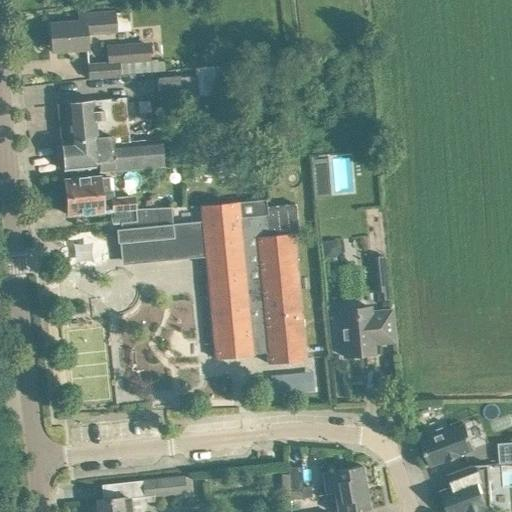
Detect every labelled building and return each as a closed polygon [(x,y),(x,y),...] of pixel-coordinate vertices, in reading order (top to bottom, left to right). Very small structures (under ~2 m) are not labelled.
[(78,22),(50,25),(52,51),(87,47),(85,33),(116,30),(114,11),(77,15),(78,22)] [(108,62),(87,64),(88,79),(119,76),(119,74),(157,71),(156,59),(148,60),(147,44),(107,47),(108,62)] [(179,78),(179,77),(158,79),(160,105),(181,103),(181,97),(197,95),(197,96),(198,96),(198,97),(216,95),(214,65),(194,67),(195,77),(179,78)] [(57,104),(61,142),(96,138),(128,134),(125,97),(93,100),(65,103),(65,104),(57,104)] [(96,138),(61,142),(63,170),(98,166),(98,172),(163,166),(161,139),(127,143),(126,135),(128,135),(128,134),(96,138)] [(315,198),(330,197),(326,155),(311,157),(315,198)] [(99,176),(64,180),(67,215),(111,211),(112,223),(120,222),(135,220),(134,209),(133,197),(112,199),(112,191),(109,191),(107,178),(99,179),(99,176)] [(134,209),(135,220),(120,222),(120,229),(116,229),(117,243),(122,242),(124,261),(154,258),(154,261),(188,258),(188,255),(205,253),(216,359),(252,356),(251,350),(260,349),(260,353),(267,352),(269,364),(304,360),(292,233),(298,232),(296,203),(266,206),(265,199),(201,205),(202,220),(172,223),(170,206),(134,209)] [(388,290),(385,256),(369,258),(371,284),(376,284),(376,291),(388,290)] [(339,309),(344,356),(374,354),(372,340),(378,340),(378,342),(393,341),(391,321),(390,311),(370,313),(369,307),(339,309)] [(420,440),(430,466),(445,461),(445,462),(461,456),(461,455),(475,449),(465,423),(445,431),(444,427),(430,432),(431,436),(420,440)] [(511,441),(498,443),(500,463),(511,462),(511,441)] [(442,500),(446,511),(447,511),(449,511),(488,511),(489,511),(486,506),(490,505),(490,506),(491,506),(488,464),(470,465),(458,470),(463,483),(441,491),(444,499),(442,500)] [(325,495),(334,493),(365,487),(361,465),(321,472),(325,495)] [(288,467),(289,499),(303,498),(301,467),(288,467)] [(185,494),(193,494),(190,476),(143,481),(144,497),(185,493),(185,494)] [(130,511),(129,498),(144,497),(143,481),(101,485),(103,499),(95,500),(96,511),(130,511)] [(365,487),(334,493),(337,511),(351,511),(369,509),(365,487)]
